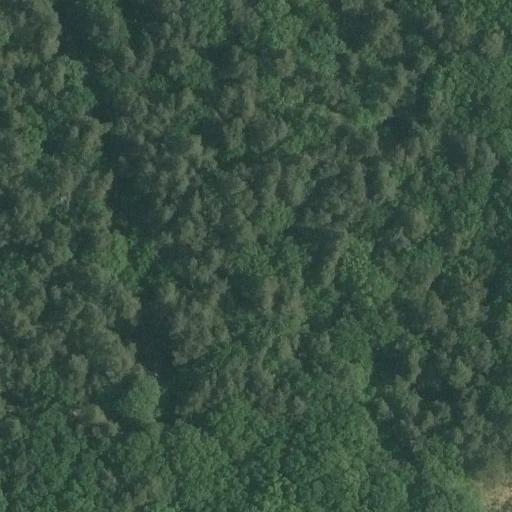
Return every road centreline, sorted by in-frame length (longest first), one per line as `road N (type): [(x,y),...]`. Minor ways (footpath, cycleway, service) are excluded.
road 1 (track): [(79,0),(171,432),(180,511)]
road 2 (track): [(171,432),(0,405)]
